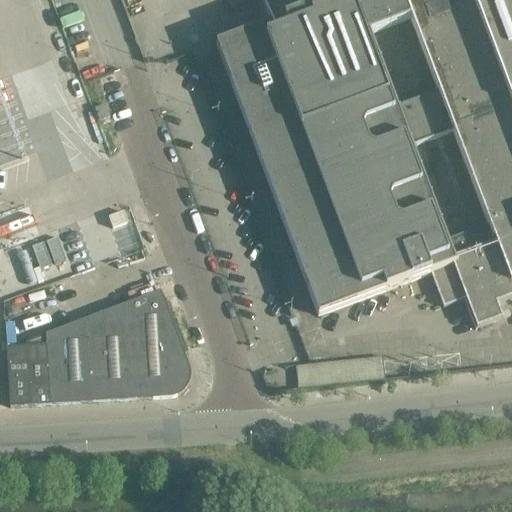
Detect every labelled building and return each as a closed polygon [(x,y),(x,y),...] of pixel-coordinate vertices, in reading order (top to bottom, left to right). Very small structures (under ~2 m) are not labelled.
[(402,0),(337,0),(216,46),(230,83),(307,289),(318,318),(431,275),(443,309),(465,301),(476,330),(502,320),(497,305),(511,298),(511,284),(510,285),(488,226),(445,242),(410,149),(453,133),(438,94),(396,109),(368,36),(411,20),(402,0)] [(511,0),(402,0),(411,20),(438,94),(453,133),(488,226),(510,285),(511,284),(511,0)] [(105,104),(95,108),(99,120),(110,116),(105,104)] [(123,213),(108,218),(113,229),(127,223),(123,213)] [(57,239),(47,243),(55,265),(65,261),(57,239)] [(43,244),(32,248),(40,270),(51,266),(43,244)] [(44,289),(75,278),(71,268),(40,279),(44,289)] [(46,347),(7,349),(10,409),(172,399),(177,397),(181,394),(185,391),(188,387),(190,379),(190,373),(188,366),(161,293),(46,336),(46,347)] [(299,384),(385,380),(384,360),(298,363),(299,384)]
